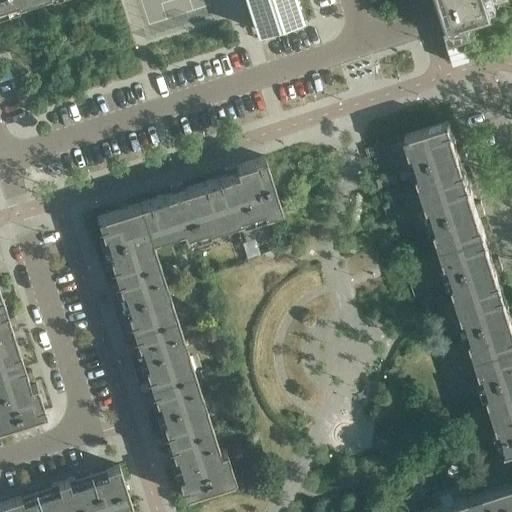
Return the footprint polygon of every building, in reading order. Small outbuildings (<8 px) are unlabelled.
[(467,159),(463,146),(458,148),(449,120),(405,134),(410,151),(414,150),(421,172),(417,173),(423,190),(466,176),(462,161),(467,159)] [(281,207),(265,155),(224,168),(226,174),(211,179),(225,222),(241,217),(240,213),(262,206),(264,213),(281,207)] [(485,213),(481,201),(475,202),(466,176),(423,190),(428,206),(431,205),(438,227),(435,228),(441,245),(484,231),(479,215),(485,213)] [(225,222),(211,179),(184,188),(182,182),(169,186),(171,192),(96,216),(102,233),(105,232),(126,225),(129,237),(138,234),(134,223),(146,219),(151,236),(182,226),(184,232),(207,224),(208,227),(225,222)] [(170,296),(151,236),(146,219),(134,223),(138,234),(129,237),(126,225),(105,232),(112,254),(109,255),(123,299),(126,298),(138,295),(141,305),(170,296)] [(503,269),(499,256),(493,258),(484,231),(441,245),(446,261),(449,260),(456,282),(453,283),(458,300),(502,286),(497,270),(503,269)] [(9,316),(0,289),(0,272),(1,272),(0,270),(0,362),(21,356),(13,329),(18,327),(14,315),(9,316)] [(511,312),(511,313),(502,286),(458,300),(464,316),(467,315),(474,337),(471,338),(476,355),(511,343),(511,312)] [(182,331),(170,296),(141,305),(138,295),(126,298),(130,309),(127,310),(138,345),(182,331)] [(192,362),(182,331),(138,345),(141,355),(144,354),(148,364),(144,365),(148,376),(192,362)] [(511,343),(476,355),(481,372),(484,371),(491,392),(488,393),(494,410),(511,403),(511,343)] [(0,424),(45,410),(36,381),(32,369),(26,371),(21,356),(0,362),(0,424)] [(210,418),(197,378),(192,362),(148,376),(159,410),(162,409),(165,419),(162,420),(166,432),(210,418)] [(511,403),(494,410),(499,426),(502,425),(509,447),(506,448),(507,450),(511,448),(511,403)] [(235,477),(226,447),(220,449),(210,418),(166,432),(177,465),(180,464),(183,474),(177,476),(183,493),(235,477)] [(355,437),(356,435),(356,433),(355,432),(355,431),(354,429),(353,427),(351,426),(349,425),(347,424),(345,424),(343,424),(341,425),(338,426),(337,428),(336,429),(335,430),(335,431),(335,432),(335,433),(334,435),(334,436),(335,438),(335,439),(336,441),(338,442),(340,444),(341,445),(343,445),(345,445),(347,445),(349,444),(351,443),(353,442),(354,441),(354,440),(355,439),(355,437)] [(132,506),(128,492),(119,464),(105,468),(107,474),(76,484),(84,511),(120,511),(120,510),(132,506)] [(84,511),(76,484),(70,486),(68,479),(57,482),(59,489),(22,501),(20,496),(8,500),(11,511),(84,511)] [(511,511),(511,482),(495,487),(503,511),(511,511)] [(503,511),(495,487),(466,497),(470,511),(503,511)] [(470,511),(466,497),(433,508),(434,511),(470,511)] [(11,511),(8,500),(0,502),(0,511),(11,511)]
